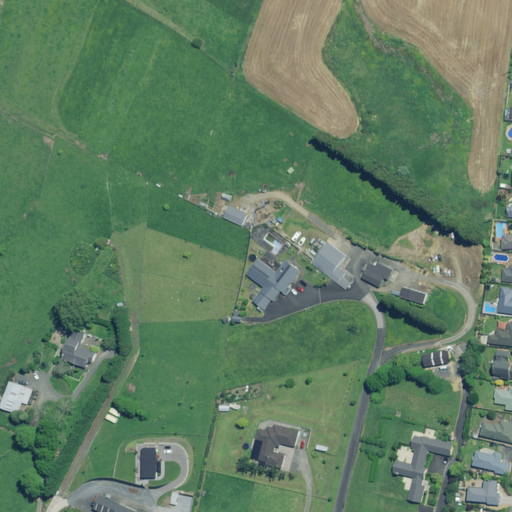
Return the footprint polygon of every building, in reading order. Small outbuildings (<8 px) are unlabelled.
[(245,214),(226,206),(220,219),(239,228),(245,214)] [(289,222),(277,212),(268,222),(280,232),(289,222)] [(307,239),(302,234),(295,242),(300,247),(307,239)] [(511,235),(503,235),(503,249),(511,249),(511,235)] [(326,242),(308,265),(343,291),(348,284),(341,279),(346,271),(341,267),(347,258),(326,242)] [(371,256),(361,276),(381,287),(392,266),(371,256)] [(251,302),(264,312),(277,294),(282,298),(298,276),(282,264),(277,271),(258,257),(243,277),(260,290),(251,302)] [(511,288),(504,288),(501,313),(511,313),(511,288)] [(243,311),(237,311),(236,322),(245,322),(246,317),(243,317),(243,311)] [(511,324),(511,331),(499,330),(498,336),(491,335),(490,343),(511,345),(511,324)] [(81,332),(79,337),(72,335),(67,350),(69,350),(65,360),(90,368),(97,348),(85,343),(88,335),(81,332)] [(511,354),(511,352),(500,351),(496,377),(511,378),(511,363),(511,364),(511,354)] [(34,390),(12,382),(2,408),(14,412),(14,411),(22,414),(26,403),(29,404),(34,390)] [(511,387),(511,392),(498,390),(496,403),(508,405),(508,410),(511,410),(511,387)] [(511,422),(503,420),(502,425),(495,423),(495,425),(486,423),(483,436),(511,442),(511,422)] [(268,431),(261,429),(258,440),(265,442),(263,451),(261,460),(269,462),(268,465),(284,469),(287,455),(276,452),(277,447),(281,448),(282,444),(297,447),(301,431),(276,425),(275,428),(269,427),(268,431)] [(455,444),(416,435),(413,448),(418,449),(414,465),(398,461),(395,473),(415,478),(410,500),(424,503),(428,486),(424,485),(428,469),(426,468),(430,451),(452,456),(455,444)] [(503,462),(505,455),(501,454),(503,446),(498,445),(496,456),(478,451),(475,466),(497,471),(496,473),(509,476),(511,464),(503,462)] [(490,505),(502,506),(503,495),(500,495),(500,483),(486,482),(485,488),(471,488),(470,502),(490,503),(490,505)] [(180,494),(161,489),(159,498),(164,500),(163,502),(178,505),(180,494)] [(101,511),(139,511),(138,511),(142,504),(122,495),(118,503),(102,496),(96,510),(101,511)]
